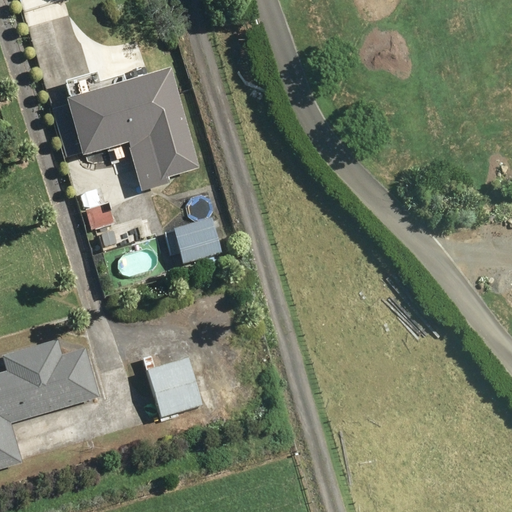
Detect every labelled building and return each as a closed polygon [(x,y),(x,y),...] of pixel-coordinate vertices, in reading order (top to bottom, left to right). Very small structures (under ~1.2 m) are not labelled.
[(175,73),(72,99),(84,150),(128,140),(141,192),(201,178),(175,73)] [(114,228),(112,205),(85,207),(88,231),(114,228)] [(222,264),(214,232),(169,244),(177,276),(222,264)] [(0,372),(0,472),(27,465),(15,423),(105,398),(90,346),(64,353),(60,338),(2,354),(7,371),(0,372)] [(195,361),(148,373),(161,423),(208,410),(195,361)]
